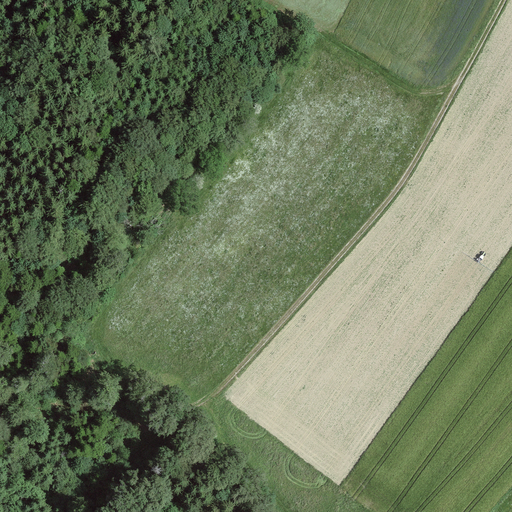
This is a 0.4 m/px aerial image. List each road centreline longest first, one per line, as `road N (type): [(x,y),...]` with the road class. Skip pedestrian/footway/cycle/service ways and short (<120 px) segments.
road 1 (track): [(506,0),(405,188),(207,397)]
road 2 (track): [(64,511),(207,397)]
